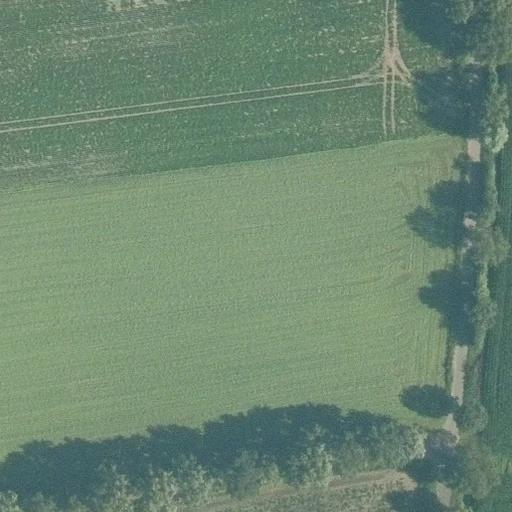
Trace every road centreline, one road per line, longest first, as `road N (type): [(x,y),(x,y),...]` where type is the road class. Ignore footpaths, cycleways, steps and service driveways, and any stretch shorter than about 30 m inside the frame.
road 1 (unclassified): [(0,510),(449,438)]
road 2 (unclassified): [(473,0),(466,243),(449,438)]
